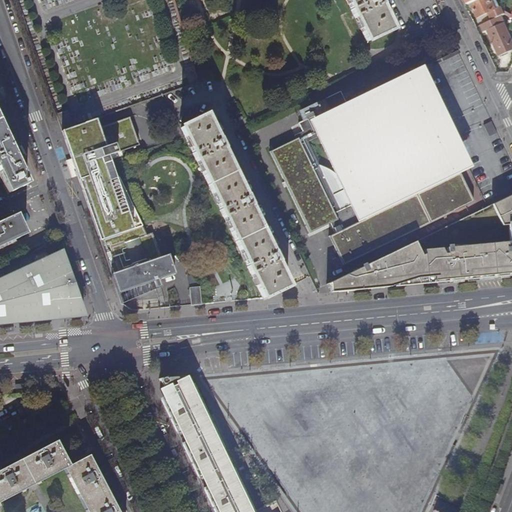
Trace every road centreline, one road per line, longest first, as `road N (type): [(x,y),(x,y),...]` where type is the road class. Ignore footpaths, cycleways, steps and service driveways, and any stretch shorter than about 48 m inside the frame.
road 1 (secondary): [(103,361),(511,319)]
road 2 (secondary): [(511,290),(107,332)]
road 3 (residential): [(107,332),(0,16)]
road 4 (residential): [(511,305),(217,332)]
road 5 (residential): [(193,511),(134,374),(103,361)]
road 6 (residential): [(103,361),(85,385),(145,511)]
